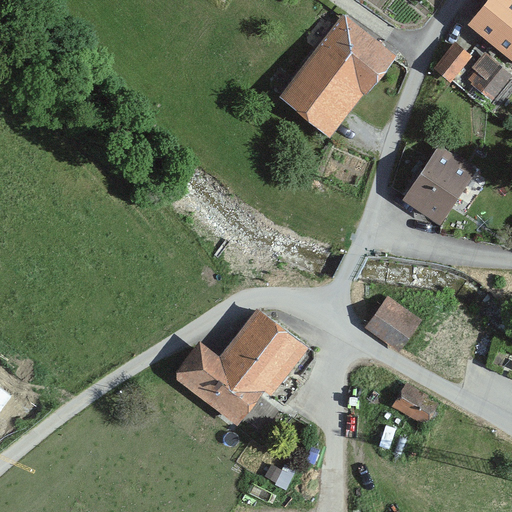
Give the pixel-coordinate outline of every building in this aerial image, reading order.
[(511,0),(488,0),(468,24),(511,61),(511,0)] [(395,58),(340,16),(277,98),(330,139),(364,95),(366,96),(395,58)] [(467,55),(452,43),(431,71),(447,83),(467,55)] [(509,78),(480,56),(470,70),(473,72),(466,82),(491,101),(509,78)] [(475,171),(439,147),(403,201),(439,225),(475,171)] [(419,321),(384,299),(366,329),(401,350),(419,321)] [(307,350),(254,311),(219,358),(198,342),(172,378),(236,426),(262,391),(271,398),(307,350)] [(430,396),(403,384),(391,409),(425,426),(434,406),(427,403),(430,396)]
